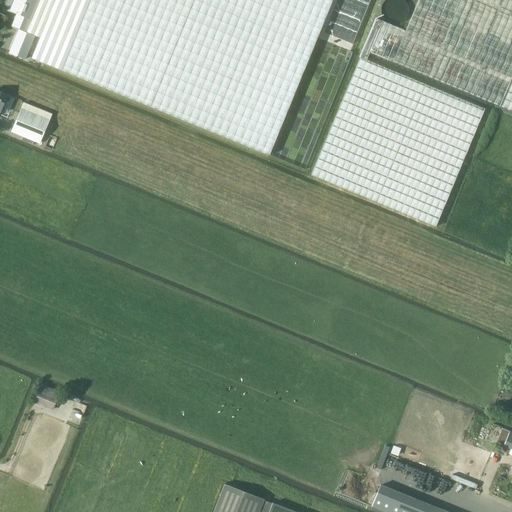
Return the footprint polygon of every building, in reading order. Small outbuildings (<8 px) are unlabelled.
[(13,0),(9,11),(17,14),(12,26),(40,37),(31,60),(267,156),(330,0),(13,0)] [(361,56),(311,175),(380,204),(436,227),(484,110),(367,61),(370,52),(392,61),(511,110),(511,0),(417,0),(405,31),(376,19),(362,51),(361,56)] [(12,54),(26,59),(35,36),(21,31),(12,54)] [(0,114),(9,95),(0,91),(0,114)] [(40,143),(44,134),(50,120),(22,108),(12,132),(40,143)] [(52,410),(60,392),(41,384),(34,403),(52,410)] [(511,417),(511,408),(502,404),(499,412),(511,417)] [(496,442),(504,445),(511,448),(511,432),(510,431),(510,432),(502,428),(496,442)] [(295,511),(272,503),(264,500),(265,499),(224,483),(212,511),(295,511)] [(446,511),(380,485),(371,507),(384,511),(446,511)]
